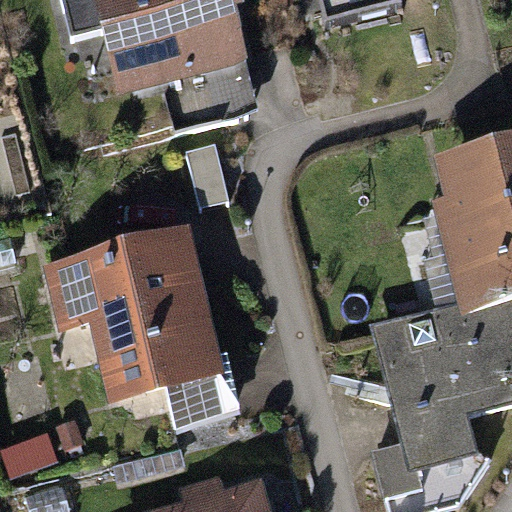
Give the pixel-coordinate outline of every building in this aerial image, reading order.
[(244,0),(113,0),(130,82),(255,58),(244,0)] [(302,0),(309,27),(408,2),(407,0),(302,0)] [(223,139),(194,145),(208,206),(237,200),(223,139)] [(482,310),(511,303),(511,158),(453,171),(482,310)] [(200,240),(55,272),(71,339),(106,331),(121,397),(185,383),(195,428),(255,415),(246,376),(232,379),(200,240)] [(511,303),(482,310),(397,327),(422,449),(386,457),(396,511),(431,511),(495,499),(477,410),(511,402),(511,303)] [(191,511),(268,511),(263,494),(236,501),(232,484),(188,496),(191,511)]
